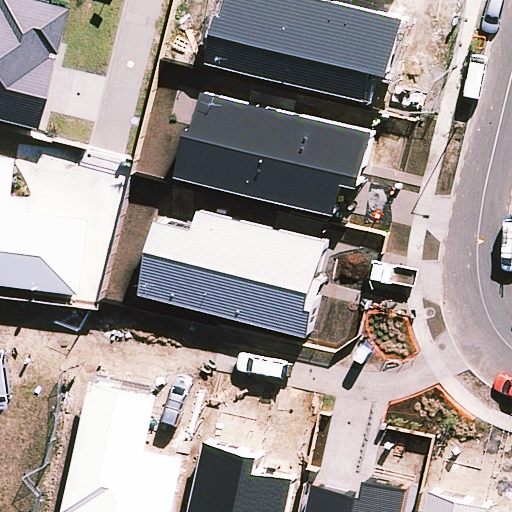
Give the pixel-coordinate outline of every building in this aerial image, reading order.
[(0,0),(0,107),(36,116),(54,45),(47,43),(48,39),(57,41),(67,0),(0,0)] [(225,0),(212,55),(370,95),(379,59),(393,63),(408,10),(368,0),(231,0),(231,2),(226,0),(225,0)] [(379,123),(209,81),(201,115),(195,115),(181,169),(340,208),(349,172),(365,176),(379,123)] [(0,274),(86,285),(94,211),(34,204),(35,189),(18,187),(22,149),(0,146),(0,274)] [(200,214),(164,205),(144,285),(315,328),(331,270),(324,268),(334,230),(204,197),(200,214)] [(178,511),(192,447),(154,439),(165,384),(99,370),(71,501),(79,503),(77,511),(178,511)] [(269,439),(212,432),(194,511),(289,511),(299,468),(263,455),(269,439)] [(407,511),(416,478),(374,465),(371,480),(321,473),(311,511),(407,511)] [(507,511),(493,509),(498,491),(438,477),(429,511),(507,511)]
